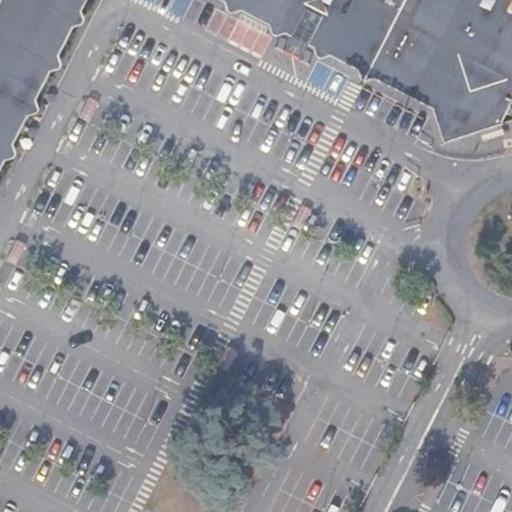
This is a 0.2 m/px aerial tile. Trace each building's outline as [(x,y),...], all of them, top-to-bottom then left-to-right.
[(66,0),(0,128),(0,165),(84,0),(66,0)] [(511,52),(422,0),(0,0),(0,128),(66,0),(254,0),(425,87),(431,108),(436,130),(453,139),(454,138),(489,127),(511,119),(511,52)] [(254,0),(219,0),(431,108),(425,87),(254,0)] [(511,0),(422,0),(511,52),(511,0)] [(493,136),(489,127),(454,138),(458,148),(493,136)] [(439,143),(453,139),(436,130),(439,143)] [(335,131),(317,167),(356,186),(374,149),(335,131)]
